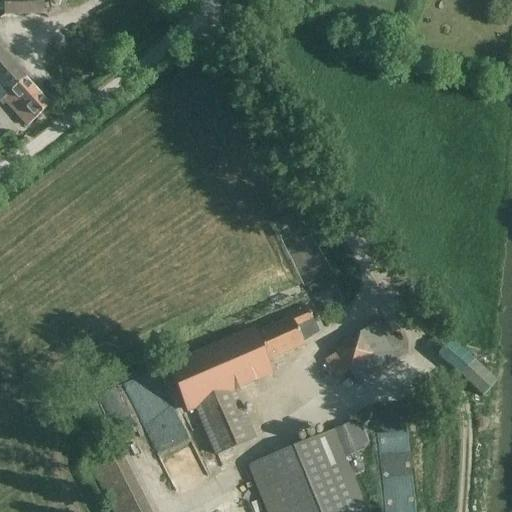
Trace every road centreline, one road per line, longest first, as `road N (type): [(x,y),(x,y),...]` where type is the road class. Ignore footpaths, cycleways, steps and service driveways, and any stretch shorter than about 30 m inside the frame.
road 1 (unclassified): [(199,18),(226,47),(421,361)]
road 2 (unknown): [(388,308),(328,341),(281,415),(382,386),(421,361)]
road 3 (unclassified): [(0,170),(199,18)]
